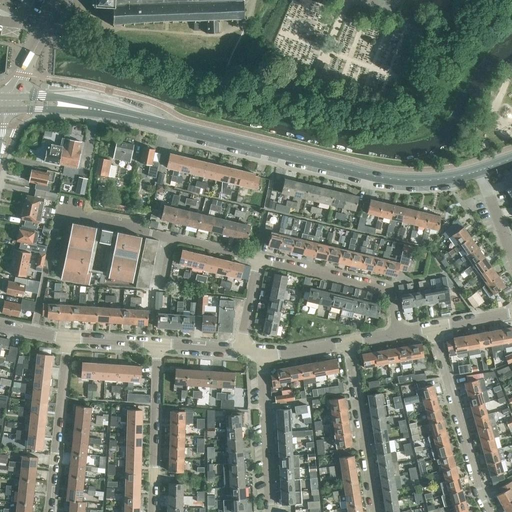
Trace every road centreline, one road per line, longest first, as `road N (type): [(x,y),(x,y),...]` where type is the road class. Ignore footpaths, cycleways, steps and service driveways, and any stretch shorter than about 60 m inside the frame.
road 1 (secondary): [(480,171),(393,179),(95,109),(6,103)]
road 2 (residential): [(172,238),(60,215),(34,332)]
road 3 (residential): [(433,328),(488,511)]
road 4 (residential): [(398,334),(383,287),(258,258)]
road 5 (residential): [(48,511),(67,338)]
road 6 (residential): [(348,343),(375,511)]
road 7 (residential): [(153,511),(157,343)]
road 8 (residential): [(270,511),(262,351)]
